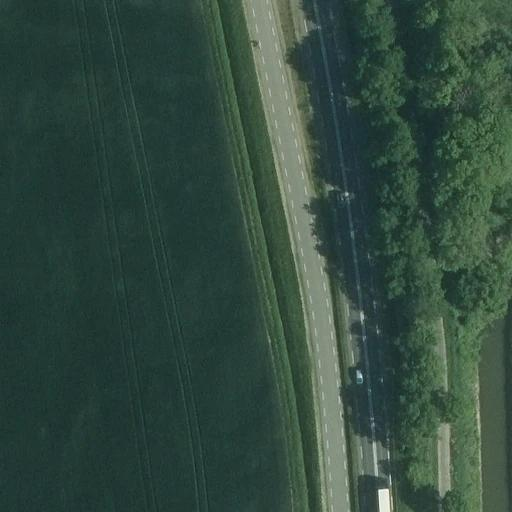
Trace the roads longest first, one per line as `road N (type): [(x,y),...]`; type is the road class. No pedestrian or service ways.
road 1 (unclassified): [(339,511),(316,283),(257,0)]
road 2 (primary): [(374,511),(351,234),(312,0)]
road 3 (unclassified): [(445,511),(429,236),(389,0)]
